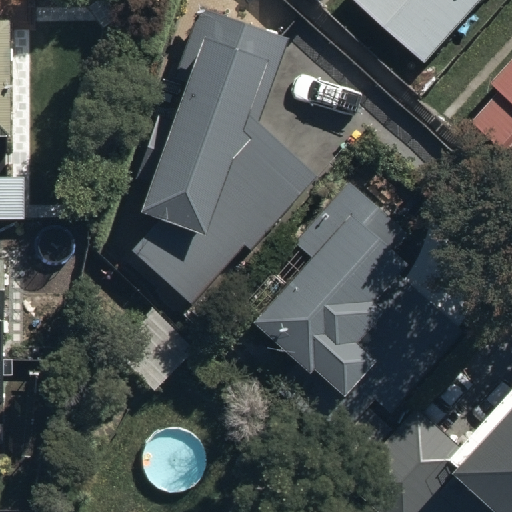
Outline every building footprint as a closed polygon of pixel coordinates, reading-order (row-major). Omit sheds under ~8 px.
[(489,0),(343,0),(342,1),(423,74),(489,0)] [(284,43),(200,13),(175,84),(189,89),(181,112),(167,107),(141,183),(155,187),(142,225),(153,232),(134,258),(196,303),(242,247),(249,252),(315,178),(256,125),(284,43)] [(12,23),(0,23),(0,149),(13,149),(12,23)] [(511,70),(491,94),(496,99),(471,127),(511,163),(511,70)] [(25,180),(0,180),(0,223),(25,223),(25,180)] [(408,242),(347,190),(291,256),(308,270),(248,341),(291,377),(271,400),(333,453),(370,409),(387,424),(465,333),(387,267),(408,242)] [(511,511),(511,412),(472,458),(428,419),(361,495),(380,511),(511,511)] [(320,511),(290,483),(263,511),(320,511)]
